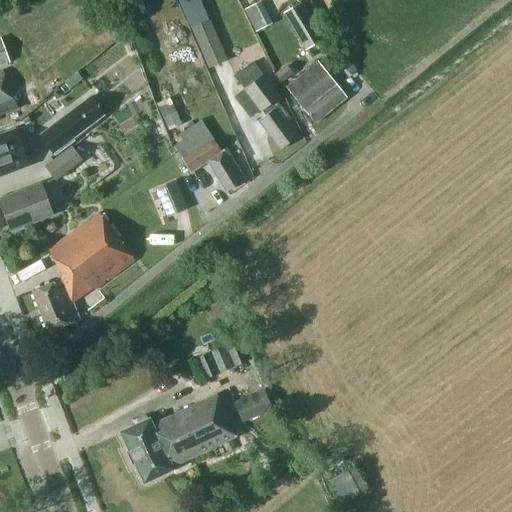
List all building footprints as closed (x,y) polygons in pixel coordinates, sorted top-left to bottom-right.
[(179,0),(191,28),(208,20),(199,0),(179,0)] [(283,13),(306,50),(324,39),(301,1),(283,13)] [(255,32),(266,26),(255,4),(245,10),(255,32)] [(208,20),(191,28),(203,56),(223,48),(210,19),(208,20)] [(0,38),(0,65),(10,62),(1,39),(0,38)] [(180,78),(202,66),(194,51),(172,63),(180,78)] [(341,61),(352,75),(357,71),(347,57),(341,61)] [(287,87),(316,122),(347,97),(318,61),(287,87)] [(281,149),(298,136),(286,121),(291,118),(276,100),(280,97),(253,62),(235,76),(245,89),(244,90),(245,90),(260,110),(265,116),(259,120),(281,149)] [(274,74),(281,83),(293,74),(286,65),(274,74)] [(0,114),(18,108),(10,90),(4,74),(3,70),(0,70),(0,114)] [(245,90),(235,97),(250,118),(260,110),(245,90)] [(91,96),(38,135),(53,155),(105,116),(91,96)] [(169,131),(183,124),(170,98),(156,104),(169,131)] [(222,152),(202,120),(179,134),(183,140),(177,144),(185,156),(182,158),(191,171),(209,160),(228,191),(246,179),(227,148),(222,152)] [(0,134),(0,176),(29,165),(15,129),(0,134)] [(45,166),(56,180),(83,160),(71,145),(45,166)] [(177,180),(155,190),(160,201),(169,198),(176,214),(189,209),(177,180)] [(0,199),(0,204),(10,231),(53,214),(41,183),(0,199)] [(92,289),(93,290),(134,259),(99,213),(48,251),(62,279),(32,290),(48,331),(80,318),(79,317),(73,301),(92,289)] [(235,366),(248,361),(238,339),(226,345),(235,366)] [(221,373),(233,367),(223,346),(211,351),(221,373)] [(206,379),(218,374),(209,352),(197,358),(206,379)] [(273,409),(263,388),(233,401),(243,422),(273,409)] [(135,461),(145,482),(173,469),(172,467),(236,436),(216,394),(152,425),(149,418),(121,432),(130,451),(127,453),(132,463),(135,461)] [(368,490),(355,468),(340,476),(352,499),(368,490)]
